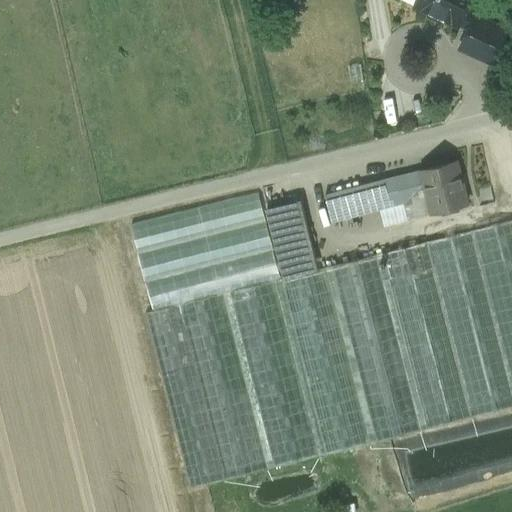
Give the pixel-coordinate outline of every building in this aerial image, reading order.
[(416,0),(414,6),(430,13),(429,15),(442,21),(443,18),(458,26),(460,23),(465,10),(470,0),(416,0)] [(511,52),(511,31),(465,10),(460,23),(468,27),(460,47),(505,68),(511,52)] [(456,160),(421,170),(432,213),(467,204),(456,160)] [(421,170),(398,175),(404,202),(408,219),(432,213),(421,170)] [(398,175),(325,194),(332,221),(380,209),(404,202),(398,175)] [(258,192),(131,224),(154,310),(178,304),(224,292),(274,280),(281,278),(258,192)] [(300,200),(268,208),(285,277),(318,269),(300,200)] [(404,202),(380,209),(384,226),(408,219),(404,202)] [(511,219),(376,254),(421,430),(511,406),(511,219)] [(421,430),(376,254),(325,267),(370,443),(421,430)] [(370,443),(325,267),(318,269),(285,277),(281,278),(274,280),(319,456),(370,443)] [(319,456),(274,280),(224,292),(268,468),(319,456)] [(268,468),(224,292),(178,304),(223,480),(268,468)] [(223,480),(178,304),(154,310),(146,312),(190,488),(223,480)]
